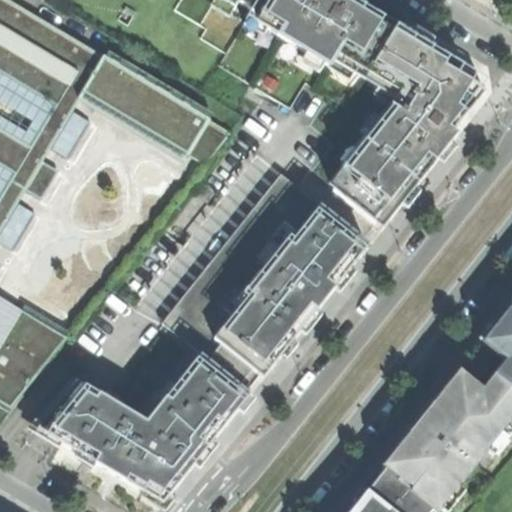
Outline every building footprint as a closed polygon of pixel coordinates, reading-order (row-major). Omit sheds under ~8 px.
[(220,0),(236,9),(239,2),(265,18),(261,26),(329,69),(334,61),(398,99),(356,152),(360,156),(333,192),(379,228),(386,218),(400,201),(412,187),(433,160),(454,134),(468,117),(458,109),(473,85),(459,77),(465,67),(431,47),(430,49),(413,39),(415,36),(399,27),(396,33),(363,13),(365,9),(349,0),(220,0)] [(349,0),(365,9),(367,7),(356,0),(349,0)] [(0,270),(3,266),(0,264),(0,244),(13,251),(35,214),(18,204),(25,192),(41,202),(59,172),(43,162),(51,150),(68,160),(90,123),(73,113),(84,94),(204,167),(230,134),(102,58),(98,62),(0,2),(0,270)] [(487,93),(473,85),(458,109),(468,117),(487,93)] [(458,137),(454,134),(433,160),(412,187),(415,190),(458,137)] [(235,412),(232,408),(249,385),(263,368),(267,372),(312,317),(359,259),(355,256),(365,243),(281,175),(159,324),(194,352),(138,421),(97,396),(61,440),(58,444),(124,484),(140,494),(142,490),(157,499),(162,501),(235,412)] [(404,205),(400,201),(386,218),(391,222),(404,205)] [(0,342),(20,311),(0,298),(0,342)] [(0,342),(0,404),(9,409),(69,334),(23,305),(20,311),(0,342)] [(509,361),(497,378),(511,388),(511,309),(500,324),(484,343),(509,361)] [(433,511),(436,509),(439,511),(511,419),(511,388),(497,378),(484,392),(460,373),(418,427),(349,511),(433,511)] [(35,423),(61,440),(97,396),(70,380),(35,423)]
